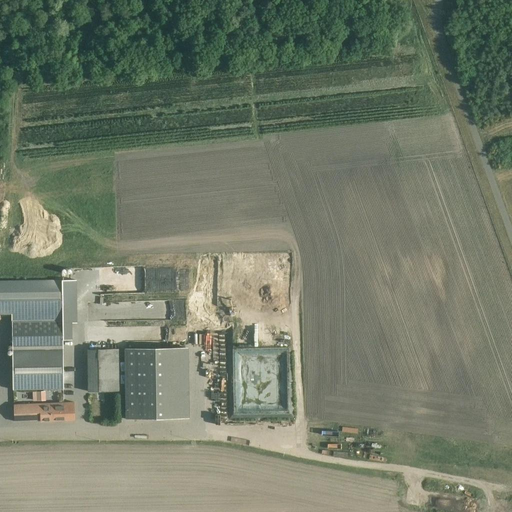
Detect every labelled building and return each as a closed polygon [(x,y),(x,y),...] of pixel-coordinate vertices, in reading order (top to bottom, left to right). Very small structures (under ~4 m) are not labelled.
[(0,314),(12,314),(12,315),(12,352),(62,352),(62,332),(61,320),(63,320),(62,280),(0,280),(0,314)] [(195,348),(203,349),(204,334),(196,334),(195,348)] [(188,348),(125,349),(126,420),(189,419),(188,348)] [(118,349),(88,350),(89,392),(119,391),(118,349)] [(12,352),(13,391),(36,390),(63,389),(62,352),(12,352)] [(33,401),(46,401),(46,391),(33,392),(33,401)] [(14,404),(14,422),(75,419),(74,409),(74,402),(14,404)] [(220,477),(221,498),(250,497),(249,474),(231,475),(231,476),(220,477)]
